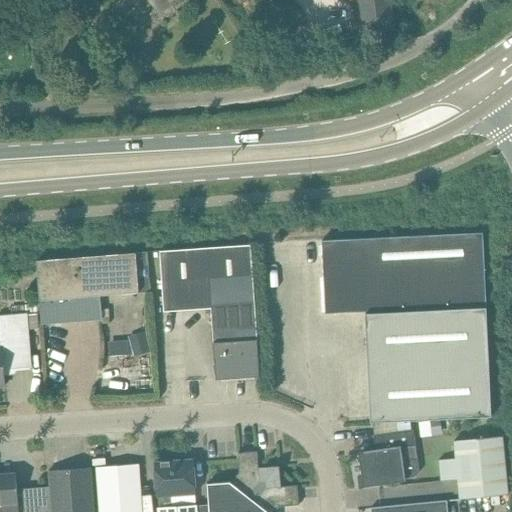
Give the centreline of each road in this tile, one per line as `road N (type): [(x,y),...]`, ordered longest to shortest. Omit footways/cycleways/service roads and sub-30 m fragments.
road 1 (unclassified): [(482,0),(389,63),(318,81),(0,111)]
road 2 (secondary): [(0,191),(361,160),(418,145),(490,105)]
road 3 (secondary): [(468,76),(397,116),(344,129),(0,155)]
road 4 (unclassified): [(333,511),(322,458),(281,418),(251,412),(0,429)]
